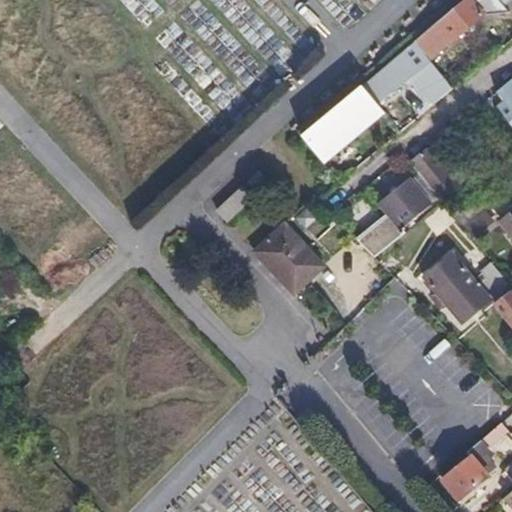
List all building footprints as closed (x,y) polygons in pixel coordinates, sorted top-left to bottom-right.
[(461,0),(414,39),(429,58),(483,14),(511,9),(507,1),(508,0),(461,0)] [(432,69),(416,47),(365,83),(375,97),(384,91),(387,95),(417,73),(421,77),(432,69)] [(497,109),(511,127),(511,78),(496,92),(505,102),(497,109)] [(342,145),(341,145),(383,111),(361,83),(329,110),(318,119),(299,135),(321,162),(324,159),(342,145)] [(420,176),(441,202),(459,187),(444,169),(450,164),(446,158),(440,163),(427,148),(409,162),(420,176)] [(355,241),(372,258),(441,202),(420,176),(411,183),(409,181),(382,204),(388,213),(355,241)] [(248,194),(239,185),(213,209),(221,219),(248,194)] [(476,245),(498,227),(483,206),(460,225),(463,229),(476,245)] [(511,216),(502,225),(511,236),(511,216)] [(320,262),(281,221),(251,249),(291,291),(320,262)] [(510,287),(491,264),(472,280),(449,253),(420,277),(456,320),(487,295),(493,302),(506,290),(510,287)] [(506,290),(493,302),(491,304),(511,326),(511,325),(511,292),(510,294),(506,290)] [(506,430),(499,423),(477,442),(481,447),(487,442),(489,445),(506,430)] [(481,447),(477,442),(465,453),(467,456),(442,478),(459,498),(496,467),(481,447)] [(511,490),(503,498),(511,508),(511,490)]
